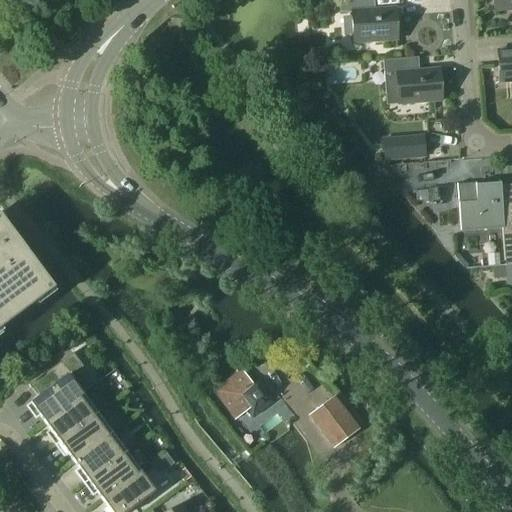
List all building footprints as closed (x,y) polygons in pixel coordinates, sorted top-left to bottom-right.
[(354,44),(397,41),(394,9),(374,10),(373,0),(338,0),(340,13),(352,12),(354,44)] [(511,0),(492,0),(493,12),(511,10),(511,0)] [(341,59),(347,53),(340,46),(334,52),(341,59)] [(511,50),(497,51),(499,84),(511,82),(511,50)] [(383,62),(384,75),(396,75),(398,106),(440,102),(438,70),(419,72),(413,72),(413,59),(383,62)] [(422,138),(383,142),(385,161),(424,158),(422,138)] [(511,186),(475,190),(474,185),(457,186),(461,232),(478,231),(478,226),(500,224),(504,267),(511,266),(511,186)] [(0,330),(53,291),(0,220),(0,330)] [(504,267),(492,268),(493,279),(505,278),(504,267)] [(241,371),(213,393),(235,421),(247,412),(251,418),(274,401),(257,378),(251,383),(241,371)] [(44,425),(83,397),(68,376),(29,405),(44,425)] [(44,425),(58,444),(97,416),(83,397),(44,425)] [(333,399),(309,417),(333,449),(357,431),(333,399)] [(111,435),(97,416),(58,444),(72,463),(111,435)] [(125,454),(111,435),(72,463),(87,483),(125,454)] [(140,473),(125,454),(87,483),(101,502),(140,473)] [(129,511),(154,493),(140,473),(101,502),(108,511),(129,511)]
